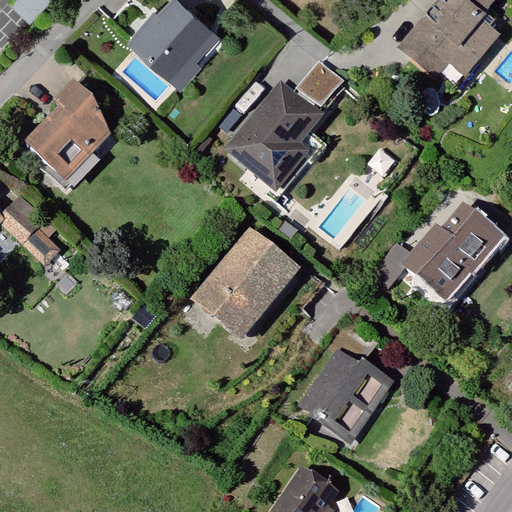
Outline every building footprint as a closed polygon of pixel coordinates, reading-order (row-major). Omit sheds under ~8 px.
[(61,0),(12,0),(7,5),(28,26),(48,6),(55,13),(65,3),(61,0)] [(216,37),(173,0),(170,0),(156,16),(152,12),(127,41),(181,88),(201,65),(195,60),(216,37)] [(446,0),(398,59),(433,88),(446,73),(463,87),(498,45),(479,29),(502,0),(446,0)] [(326,108),(347,81),(321,60),(299,88),(326,108)] [(58,116),(24,152),(64,189),(109,143),(74,88),(53,110),(58,116)] [(275,201),(307,163),(297,154),(323,124),(280,89),(222,157),(275,201)] [(442,236),(413,272),(449,302),(500,241),(468,215),(447,240),(442,236)] [(40,240),(25,255),(43,272),(58,257),(40,240)] [(256,247),(207,308),(245,339),(294,278),(256,247)] [(342,360),(307,411),(353,442),(387,391),(342,360)] [(330,511),(338,501),(306,479),(283,511),(330,511)]
